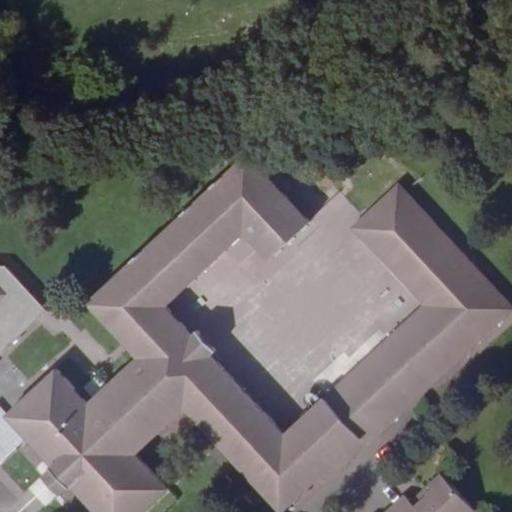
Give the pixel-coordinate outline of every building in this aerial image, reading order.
[(270,255),(313,217),(249,150),(89,298),(140,355),(92,399),(59,362),(7,410),(29,434),(54,461),(72,481),(99,511),(140,511),(171,484),(140,449),(187,406),(284,511),(365,436),(372,442),(511,313),(511,298),(404,178),(365,214),(437,296),(426,305),(287,432),(214,354),(218,348),(199,327),(194,332),(168,303),(246,229),(270,255)] [(437,296),(365,214),(354,225),(426,305),(437,296)] [(0,351),(36,321),(28,312),(42,297),(9,262),(0,261),(0,351)] [(0,469),(33,439),(7,410),(0,403),(0,469)] [(72,481),(54,461),(41,473),(59,493),(72,481)] [(429,492),(415,505),(421,511),(474,511),(478,509),(443,471),(426,487),(429,492)] [(405,493),(385,511),(421,511),(415,505),(405,493)]
